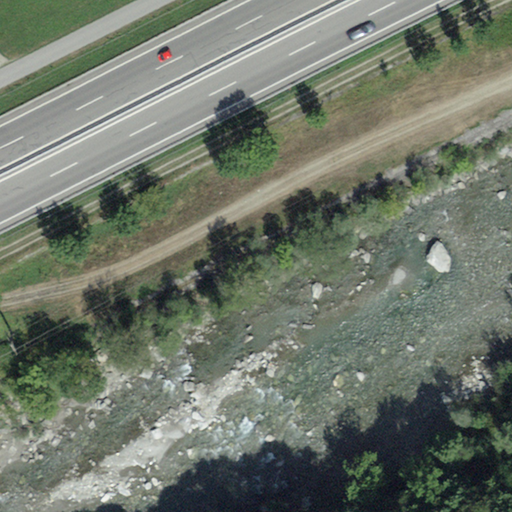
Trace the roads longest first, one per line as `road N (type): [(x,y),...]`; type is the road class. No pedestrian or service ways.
road 1 (track): [(0,255),(510,0)]
road 2 (motorway): [(0,201),(397,0)]
road 3 (motorway): [(293,0),(0,147)]
